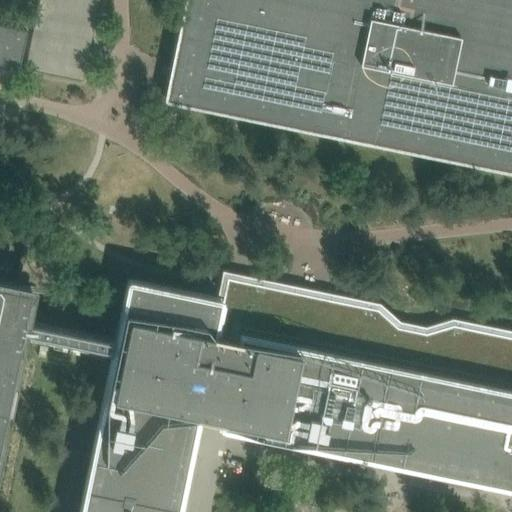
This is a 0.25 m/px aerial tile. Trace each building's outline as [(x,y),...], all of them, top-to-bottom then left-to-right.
[(39,0),(28,68),(85,78),(98,0),(39,0)] [(171,79),(168,98),(511,169),(511,0),(187,0),(174,67),(174,69),(172,77),(171,79)] [(0,63),(19,67),(27,31),(0,25),(0,63)] [(30,292),(22,333),(27,334),(105,351),(115,353),(81,511),(175,511),(196,415),(224,421),(225,421),(224,426),(223,427),(229,428),(511,486),(511,511),(511,341),(505,340),(494,336),(486,333),(471,328),(462,327),(448,330),(434,333),(421,332),(402,331),(397,329),(394,326),(378,316),(373,312),(371,312),(369,312),(340,301),(318,299),(309,298),(287,292),(282,292),(279,291),(269,294),(266,296),(260,300),(252,302),(246,302),(246,300),(246,299),(245,298),(245,297),(244,296),(243,296),(242,295),(241,295),(240,295),(239,295),(238,295),(237,295),(236,296),(235,296),(235,297),(234,298),(233,298),(233,299),(233,300),(233,301),(222,300),(222,299),(213,298),(129,280),(117,339),(42,324),(30,321),(35,293),(30,292)] [(0,439),(21,337),(21,335),(22,333),(30,292),(31,291),(15,288),(0,284),(0,439)]
